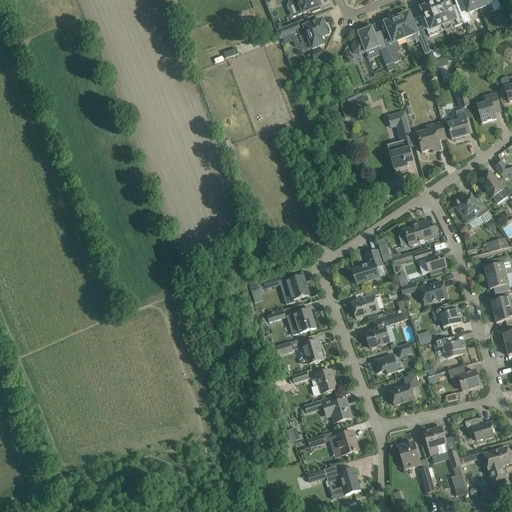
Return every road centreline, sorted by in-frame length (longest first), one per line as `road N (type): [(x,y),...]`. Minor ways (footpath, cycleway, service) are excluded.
road 1 (residential): [(376,428),(326,283),(327,265),(428,195)]
road 2 (residential): [(499,399),(456,241),(428,195)]
road 3 (residential): [(376,428),(499,399)]
